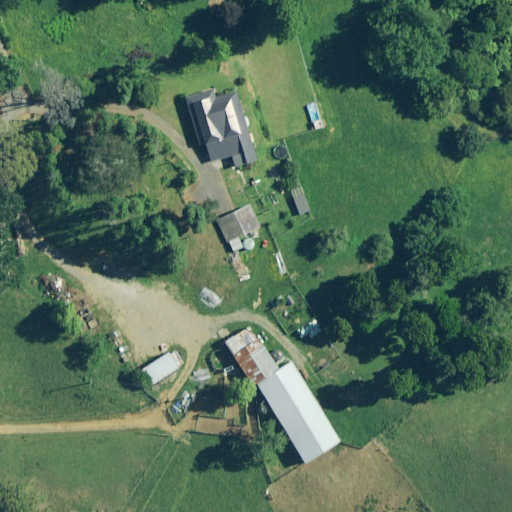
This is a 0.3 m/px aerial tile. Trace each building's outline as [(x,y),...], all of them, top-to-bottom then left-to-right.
[(259,159),(244,115),(232,81),(184,97),(195,131),(199,144),(205,142),(212,162),(235,154),(239,165),(259,159)] [(234,251),(244,246),(246,250),(256,245),(252,236),(250,231),(259,227),(249,206),(218,221),(234,251)] [(256,381),(278,368),(252,326),(219,346),(229,362),(236,358),(252,384),(256,381)] [(181,365),(172,350),(134,374),(144,389),(181,365)] [(278,368),(256,381),(256,382),(306,462),(341,440),(292,359),(278,368)]
